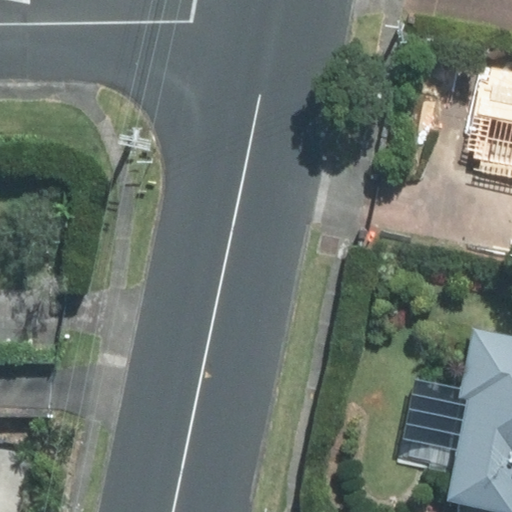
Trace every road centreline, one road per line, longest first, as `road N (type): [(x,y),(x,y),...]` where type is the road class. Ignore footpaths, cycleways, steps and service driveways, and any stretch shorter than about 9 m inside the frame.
road 1 (secondary): [(170,511),(276,16)]
road 2 (residential): [(276,16),(0,23)]
